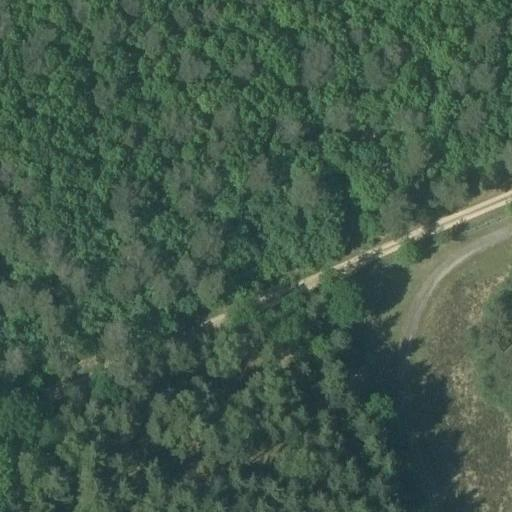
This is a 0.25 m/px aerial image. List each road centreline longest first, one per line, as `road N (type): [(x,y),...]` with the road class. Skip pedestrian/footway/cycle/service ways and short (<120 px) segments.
road 1 (track): [(0,441),(511,225)]
road 2 (track): [(431,511),(401,403),(412,342),(451,285),(511,258)]
